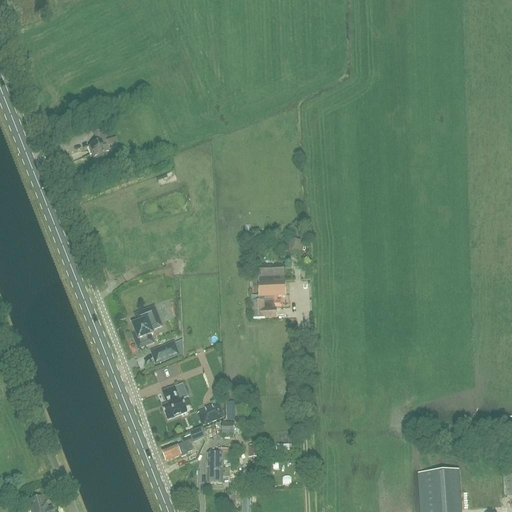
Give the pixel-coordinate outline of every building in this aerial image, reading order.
[(98,167),(111,162),(104,143),(106,142),(102,132),(93,135),(96,145),(89,148),(94,160),(95,160),(98,167)] [(289,254),(301,253),(300,241),(288,242),(289,254)] [(259,297),(251,297),(251,303),(252,319),(265,319),(277,318),(276,309),(281,309),(281,300),(277,300),(277,296),(285,296),(283,265),(258,267),(259,297)] [(139,350),(154,344),(150,335),(154,334),(153,331),(162,327),(154,308),(135,315),(138,323),(133,325),(138,339),(135,340),(139,350)] [(174,344),(152,352),(156,364),(179,355),(174,344)] [(169,405),(162,408),(167,421),(187,413),(182,400),(180,401),(174,388),(163,393),(167,403),(169,405)] [(223,418),(218,406),(200,414),(204,425),(223,418)] [(234,436),(234,424),(222,423),(222,435),(234,436)] [(183,444),(162,453),(166,462),(180,456),(181,458),(188,456),(187,454),(194,451),(191,445),(205,439),(204,438),(203,429),(190,434),(190,436),(181,440),(183,444)] [(218,449),(218,455),(206,455),(206,485),(222,485),(222,477),(229,477),(229,470),(222,470),(222,464),(229,463),(229,460),(235,460),(235,449),(218,449)] [(420,511),(461,511),(459,471),(418,474),(420,511)] [(504,498),(511,497),(511,474),(503,474),(504,498)] [(31,511),(52,511),(52,508),(48,509),(46,503),(43,504),(42,497),(28,501),(31,511)]
